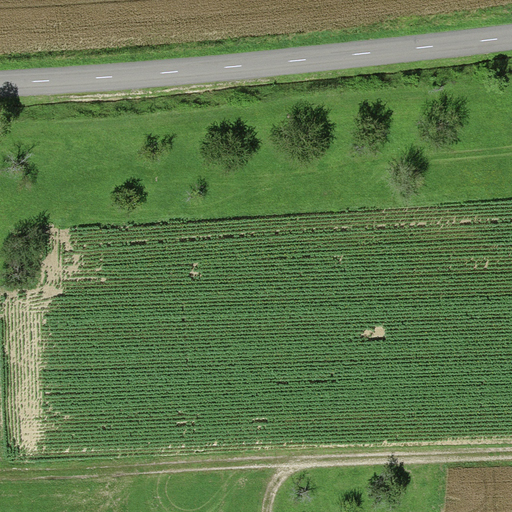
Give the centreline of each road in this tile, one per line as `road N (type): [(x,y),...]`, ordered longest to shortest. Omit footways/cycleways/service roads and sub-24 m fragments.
road 1 (tertiary): [(0,82),(511,36)]
road 2 (track): [(511,456),(312,460),(282,468),(263,511)]
